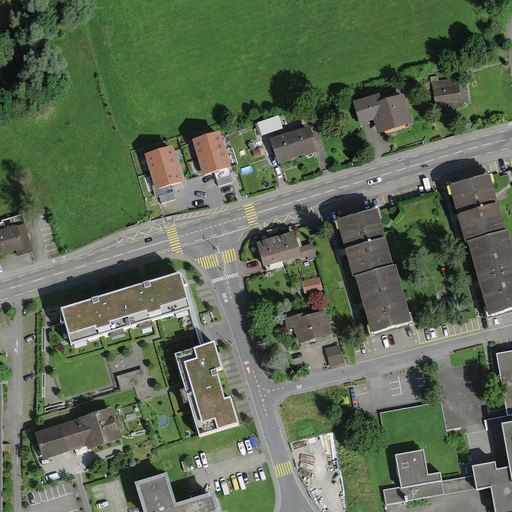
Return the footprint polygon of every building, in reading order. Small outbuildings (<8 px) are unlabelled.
[(434,80),(436,103),(461,100),(459,78),(434,80)] [(381,93),(354,101),(360,119),(375,115),(379,130),(413,119),(405,94),(384,101),(381,93)] [(278,113),(256,121),(260,133),(282,125),(278,113)] [(307,128),(289,134),(296,156),(314,151),(307,128)] [(195,141),(200,158),(223,151),(218,133),(195,141)] [(289,134),(271,139),(278,162),(296,156),(289,134)] [(147,155),(153,172),(176,165),(171,148),(147,155)] [(200,158),(205,175),(229,168),(223,151),(200,158)] [(153,172),(158,189),(182,182),(176,165),(153,172)] [(218,179),(220,185),(233,182),(232,176),(218,179)] [(511,223),(498,176),(459,188),(467,217),(477,249),(511,238),(511,223)] [(0,183),(0,201),(22,195),(16,178),(0,183)] [(386,211),(345,223),(354,252),(362,280),(402,268),(386,211)] [(32,251),(23,224),(0,231),(0,253),(15,249),(17,255),(32,251)] [(292,229),(257,239),(264,264),(298,254),(299,258),(315,254),(311,242),(297,246),(292,229)] [(511,238),(477,249),(486,281),(496,314),(511,308),(511,238)] [(402,268),(362,280),(370,308),(379,339),(419,327),(402,268)] [(180,275),(61,310),(71,345),(190,310),(180,275)] [(319,277),(302,280),(304,292),(321,289),(319,277)] [(313,314),(290,319),(293,331),(300,329),(304,345),(337,337),(331,313),(314,317),(313,314)] [(339,343),(325,347),(331,366),(344,362),(339,343)] [(221,347),(179,358),(201,438),(243,427),(221,347)] [(511,412),(511,349),(496,352),(508,413),(511,412)] [(38,435),(45,456),(88,443),(89,447),(120,438),(111,408),(82,417),(83,422),(38,435)] [(382,492),(385,506),(490,486),(494,511),(507,511),(511,511),(511,420),(500,423),(508,467),(495,470),(494,462),(470,467),(472,477),(440,483),(438,474),(426,476),(421,450),(394,455),(400,489),(382,492)] [(165,474),(137,483),(145,511),(211,511),(217,510),(212,494),(175,506),(165,474)]
